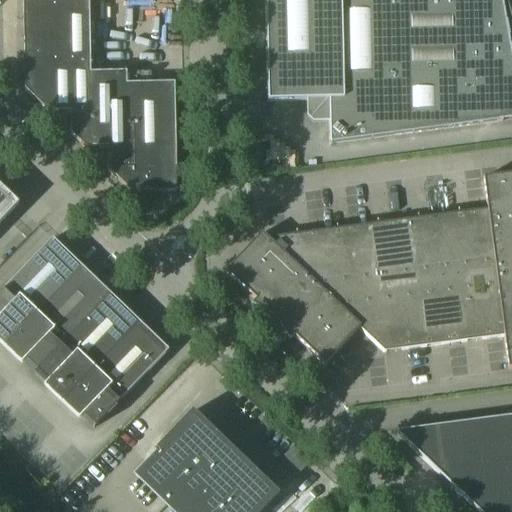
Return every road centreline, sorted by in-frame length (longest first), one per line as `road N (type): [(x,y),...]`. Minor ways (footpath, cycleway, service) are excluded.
road 1 (unclassified): [(400,511),(162,281)]
road 2 (unclassified): [(162,281),(217,203),(214,0)]
road 3 (unknown): [(217,180),(511,163)]
road 4 (unclassified): [(162,281),(7,132)]
road 5 (unclassified): [(7,132),(6,0)]
